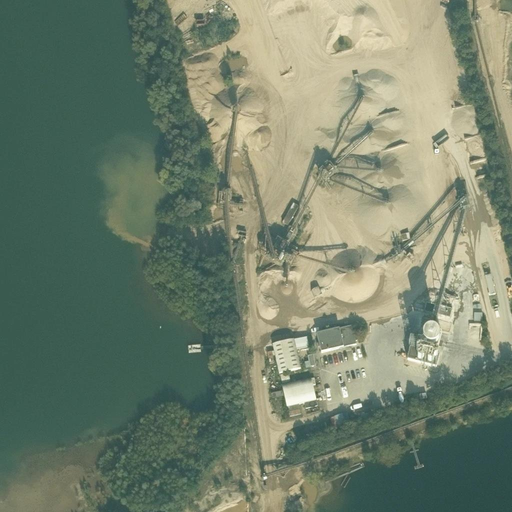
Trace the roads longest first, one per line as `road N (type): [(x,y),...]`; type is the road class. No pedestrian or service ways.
road 1 (unknown): [(290,83),(301,128),(257,231),(254,299),(262,315),(276,321),(379,298),(484,251)]
road 2 (unclassified): [(511,349),(337,404),(327,359)]
road 3 (unknown): [(484,251),(434,74)]
road 4 (unknown): [(290,83),(386,63),(434,74)]
